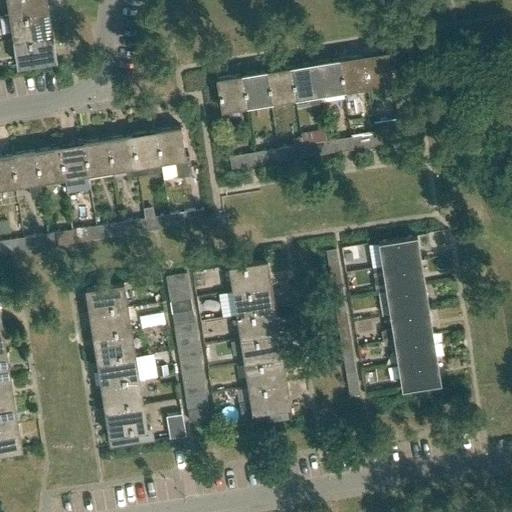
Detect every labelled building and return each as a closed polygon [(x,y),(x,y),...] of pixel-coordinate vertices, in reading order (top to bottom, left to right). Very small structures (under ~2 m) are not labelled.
[(7,0),(10,15),(48,8),(46,0),(7,0)] [(14,39),(52,33),(48,8),(10,15),(14,39)] [(52,33),(14,39),(18,64),(56,58),(52,33)] [(362,53),(367,85),(392,81),(387,49),(362,53)] [(343,89),(367,85),(362,53),(338,57),(343,89)] [(319,92),(320,92),(343,89),(338,57),(314,61),(319,92)] [(321,101),(320,92),(319,92),(314,61),(289,65),(294,96),(309,94),(310,103),(321,101)] [(270,100),(294,96),(289,65),(265,69),(270,100)] [(246,104),(270,100),(265,69),(241,72),(246,104)] [(221,108),(246,104),(241,72),(216,76),(221,108)] [(155,128),(160,160),(175,158),(177,175),(192,173),(189,153),(185,154),(180,124),(155,128)] [(136,164),(160,160),(155,128),(131,132),(136,164)] [(376,145),(395,142),(393,129),(374,132),(376,145)] [(136,164),(131,132),(107,136),(112,168),(125,166),(127,175),(137,173),(136,164)] [(352,148),(368,146),(366,133),(350,136),(352,148)] [(88,172),(112,168),(107,136),(83,140),(88,172)] [(328,152),(340,150),(343,150),(341,137),(326,140),(328,152)] [(64,175),(88,172),(83,140),(59,144),(64,175)] [(304,156),(319,154),(317,141),(302,144),(304,156)] [(40,179),(64,175),(59,144),(34,147),(40,179)] [(279,160),(295,157),(293,145),(277,148),(279,160)] [(39,179),(40,179),(34,147),(10,151),(15,183),(29,181),(31,196),(42,194),(39,179)] [(255,164),(256,164),(271,161),(269,149),(253,151),(255,164)] [(0,185),(15,183),(10,151),(0,152),(0,185)] [(231,168),(247,165),(245,153),(229,155),(231,168)] [(168,213),(170,225),(195,221),(193,209),(168,213)] [(146,229),(162,227),(160,214),(144,216),(146,229)] [(122,233),(138,230),(136,218),(120,220),(122,233)] [(98,237),(113,234),(111,222),(96,224),(98,237)] [(74,241),(89,238),(87,225),(72,228),(74,241)] [(49,244),(65,242),(63,229),(47,232),(49,244)] [(25,248),(41,246),(39,233),(23,236),(25,248)] [(382,265),(421,259),(417,234),(378,240),(382,265)] [(0,245),(1,252),(17,250),(15,237),(0,239),(0,245)] [(330,274),(339,272),(336,248),(326,250),(330,274)] [(233,289),(271,283),(267,258),(229,265),(233,289)] [(386,289),(425,283),(421,259),(382,265),(386,289)] [(168,288),(188,284),(186,272),(166,275),(168,288)] [(334,298),(343,296),(339,272),(330,274),(334,298)] [(89,312),(128,306),(124,282),(124,281),(85,287),(89,312)] [(237,314),(275,307),(271,283),(233,289),(237,314)] [(386,289),(390,313),(429,307),(425,283),(386,289)] [(170,300),(190,296),(188,284),(168,288),(170,300)] [(171,312),(192,308),(190,296),(170,300),(171,312)] [(338,322),(347,320),(343,296),(334,298),(338,322)] [(93,336),(132,330),(128,306),(89,312),(93,336)] [(241,338),(279,332),(275,307),(237,314),(241,338)] [(383,339),(394,338),(432,331),(429,307),(390,313),(392,327),(381,329),(383,339)] [(173,324),(194,320),(192,308),(171,312),(173,324)] [(175,336),(196,333),(194,320),(173,324),(175,336)] [(342,346),(351,344),(347,320),(338,322),(342,346)] [(97,361),(136,354),(132,330),(93,336),(97,361)] [(394,338),(398,362),(436,355),(432,331),(394,338)] [(245,362),(283,356),(279,332),(241,338),(245,362)] [(177,348),(198,345),(196,333),(175,336),(177,348)] [(345,370),(355,369),(351,344),(342,346),(345,370)] [(179,360),(200,357),(198,345),(177,348),(179,360)] [(0,376),(10,375),(6,350),(0,351),(0,376)] [(101,385),(139,379),(136,354),(97,361),(101,385)] [(436,355),(398,362),(401,386),(402,387),(440,380),(436,355)] [(248,386),(287,380),(283,356),(245,362),(248,386)] [(181,372),(202,369),(200,357),(179,360),(181,372)] [(183,384),(204,381),(202,369),(181,372),(183,384)] [(355,369),(345,370),(349,394),(359,393),(355,369)] [(0,401),(14,399),(10,375),(0,376),(0,401)] [(105,409),(143,403),(139,379),(101,385),(105,409)] [(287,380),(248,386),(251,400),(240,401),(241,412),(252,410),(252,411),(291,405),(287,380)] [(185,396),(206,393),(204,381),(183,384),(185,396)] [(187,408),(208,405),(206,393),(185,396),(187,408)] [(0,425),(18,423),(14,399),(0,401),(0,425)] [(143,403),(105,409),(109,434),(110,434),(111,445),(153,438),(151,427),(147,427),(143,403)] [(208,405),(187,408),(189,420),(210,417),(208,405)] [(182,412),(167,415),(170,436),(171,436),(184,434),(186,434),(182,412)] [(18,423),(0,425),(0,451),(22,448),(18,423)]
